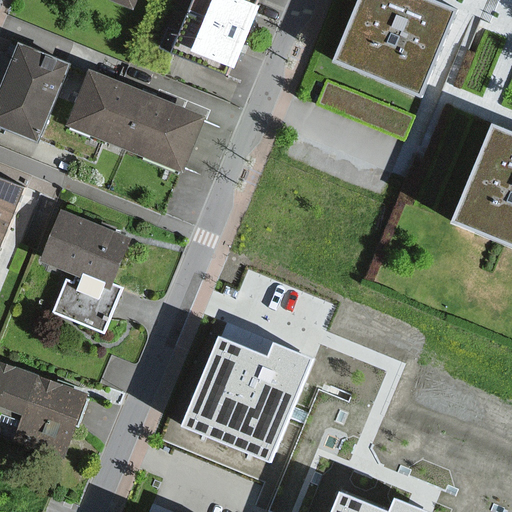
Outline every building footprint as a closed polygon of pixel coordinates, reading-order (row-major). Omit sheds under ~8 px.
[(134,0),(106,0),(130,10),(134,0)] [(252,0),(174,0),(157,42),(223,69),(252,0)] [(449,9),(426,0),(346,0),(322,59),(411,97),(449,9)] [(65,65),(15,45),(0,80),(0,130),(32,144),(65,65)] [(184,168),(205,117),(92,72),(71,123),(184,168)] [(316,104),(404,141),(414,117),(325,81),(316,104)] [(511,137),(478,124),(441,218),(511,248),(511,137)] [(320,196),(327,179),(279,158),(271,175),(320,196)] [(0,286),(35,196),(0,182),(0,286)] [(129,238),(57,208),(35,261),(65,274),(50,310),(102,333),(122,286),(111,281),(129,238)] [(313,358),(273,342),(268,356),(219,336),(182,427),(270,462),(313,358)] [(81,392),(0,362),(0,429),(59,452),(81,392)] [(424,511),(394,500),(388,511),(384,511),(339,494),(331,511),(424,511)] [(167,511),(138,500),(133,511),(167,511)]
